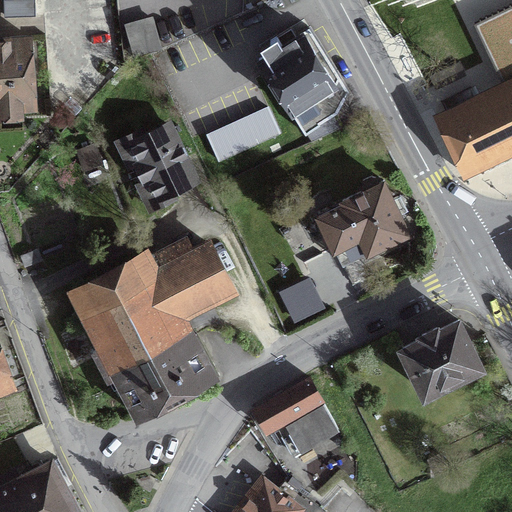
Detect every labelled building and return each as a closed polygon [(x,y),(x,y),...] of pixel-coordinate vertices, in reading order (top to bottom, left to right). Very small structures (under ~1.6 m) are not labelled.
[(6,17),(35,16),(34,0),(6,1),(6,17)] [(150,21),(122,28),(130,57),(157,50),(150,21)] [(271,49),(257,59),(303,132),(333,113),(328,105),(337,91),(332,84),(336,77),(307,30),(299,30),(281,42),(277,37),(268,43),(271,49)] [(0,108),(35,106),(31,39),(0,39),(0,108)] [(511,150),(511,42),(504,46),(511,61),(492,70),(499,84),(436,115),(464,173),(511,150)] [(242,86),(188,111),(202,142),(261,114),(242,86)] [(192,180),(164,125),(130,143),(139,161),(135,163),(143,181),(147,178),(157,197),(192,180)] [(98,163),(91,144),(74,151),(81,169),(98,163)] [(360,185),(363,190),(342,201),(343,203),(317,216),(342,264),(367,252),(368,254),(409,231),(384,180),(377,184),(374,178),(369,176),(361,180),(360,185)] [(234,290),(210,243),(158,268),(150,252),(75,289),(102,344),(93,348),(108,377),(117,372),(138,416),(213,377),(183,315),(234,290)] [(38,248),(20,254),(24,265),(42,259),(38,248)] [(421,335),(422,337),(402,347),(425,393),(481,365),(458,320),(437,330),(436,328),(421,335)] [(0,384),(10,381),(0,353),(0,384)] [(295,450),(338,426),(309,376),(255,407),(267,430),(278,424),(284,434),(285,434),(295,450)] [(0,511),(75,511),(48,461),(0,486),(0,511)] [(326,511),(285,479),(277,489),(264,479),(237,511),(326,511)]
